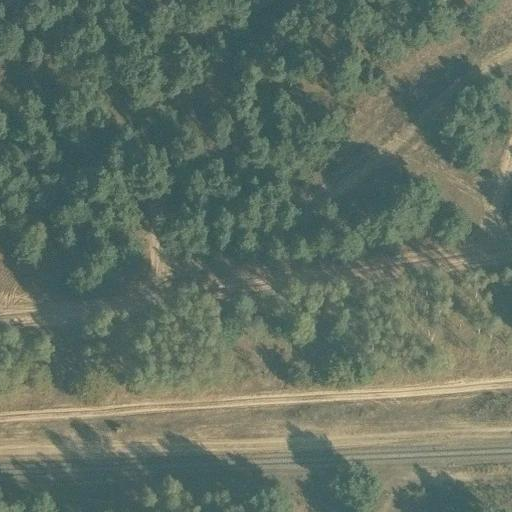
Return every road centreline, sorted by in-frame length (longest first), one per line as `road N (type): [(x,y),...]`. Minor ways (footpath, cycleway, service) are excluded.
road 1 (track): [(0,315),(71,315),(511,249)]
road 2 (track): [(0,420),(511,386)]
